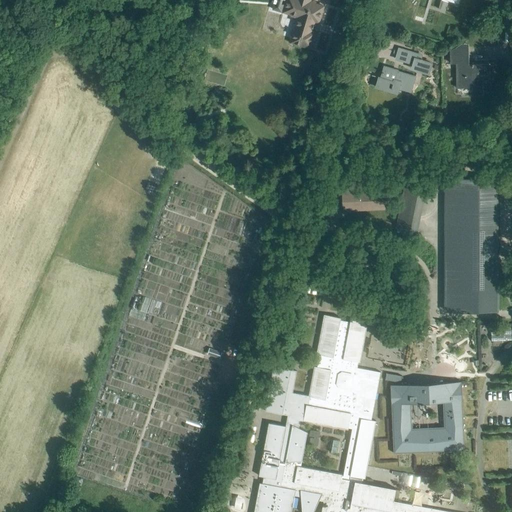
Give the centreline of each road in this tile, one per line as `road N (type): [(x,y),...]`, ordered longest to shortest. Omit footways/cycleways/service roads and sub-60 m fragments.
road 1 (track): [(296,238),(216,511)]
road 2 (residential): [(325,142),(398,154),(511,132)]
road 3 (residential): [(325,142),(367,0)]
